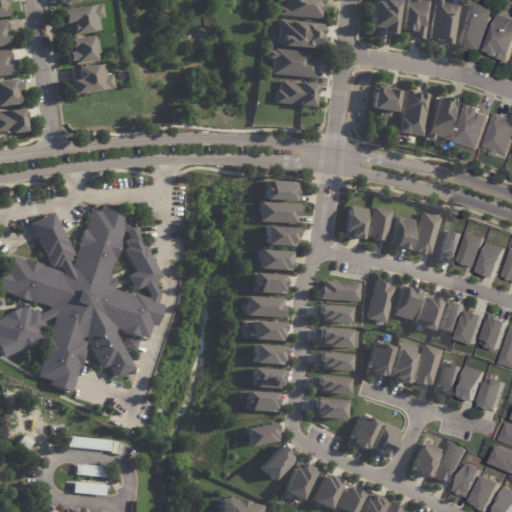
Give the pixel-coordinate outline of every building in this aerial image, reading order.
[(7,0),(8,5),(5,5),(6,15),(0,16),(0,0),(7,0)] [(322,0),(321,18),(278,14),(278,8),(283,8),(283,0),(322,0)] [(400,0),(395,35),(370,31),(374,0),(400,0)] [(423,40),(411,38),(412,32),(400,30),(405,0),(424,0),(430,1),(423,40)] [(453,44),(441,42),(441,41),(429,39),(435,0),(443,0),(443,3),(459,6),(453,44)] [(482,52),(458,45),(471,2),(495,10),(482,52)] [(66,33),(64,22),(62,22),(60,9),(101,4),(103,17),(97,18),(98,30),(66,35),(66,33)] [(508,62),(498,58),(499,57),(494,56),(495,54),(488,52),(499,16),(511,20),(511,60),(511,63),(508,62)] [(277,19),(319,23),(318,38),(317,38),(316,49),(274,45),(277,19)] [(6,21),(8,31),(11,30),(11,37),(8,38),(9,45),(0,46),(0,20),(6,20),(6,21)] [(68,64),(67,52),(68,52),(66,39),(90,35),(91,40),(96,39),(98,52),(93,53),(94,61),(68,64)] [(0,75),(0,50),(8,49),(10,59),(14,59),(15,66),(14,66),(15,73),(0,75)] [(309,55),(309,59),(317,60),(316,71),(315,71),(314,78),(271,74),(273,59),(267,58),(268,51),(273,51),(274,49),(309,53),(309,55)] [(70,81),(70,80),(73,80),(71,68),(103,64),(105,75),(111,74),(113,88),(72,94),(70,81)] [(18,82),(20,93),(19,93),(20,103),(0,106),(0,80),(13,79),(13,82),(18,82)] [(272,103),(274,90),(277,90),(278,80),(313,84),(311,107),(272,103)] [(373,88),(378,88),(378,89),(383,90),(383,89),(396,91),(393,112),(387,111),(386,117),(378,116),(379,110),(368,108),(372,87),(373,88)] [(401,90),(426,94),(419,136),(394,132),(401,90)] [(449,99),(446,108),(457,110),(449,141),(432,136),(431,141),(423,140),(434,95),(449,99)] [(478,108),(482,110),(481,114),(490,117),(479,151),(456,143),(468,106),(475,108),(476,107),(478,108)] [(0,134),(0,111),(5,111),(6,110),(20,108),(20,111),(22,110),(23,119),(22,119),(23,131),(0,134)] [(498,115),(511,120),(511,145),(508,156),(500,153),(498,158),(491,156),(493,150),(485,148),(497,115),(498,115)] [(261,199),(262,188),(263,188),(264,180),(295,182),(295,191),(293,191),(293,201),(261,199)] [(258,202),(297,204),(297,211),(296,211),(296,217),(294,217),(294,221),(293,222),(257,221),(258,202)] [(347,205),(365,209),(363,218),(363,219),(359,239),(341,236),(347,205)] [(109,210),(128,216),(126,223),(132,225),(159,278),(151,282),(157,295),(154,304),(160,306),(153,328),(149,326),(145,339),(138,337),(137,338),(120,332),(120,331),(115,329),(113,334),(131,369),(113,379),(107,366),(101,368),(85,337),(81,339),(80,341),(85,343),(83,350),(84,350),(79,368),(78,367),(69,392),(48,386),(49,382),(36,377),(43,355),(42,355),(47,338),(49,338),(55,320),(53,317),(43,323),(46,328),(40,331),(43,339),(37,342),(37,343),(21,351),(20,350),(3,359),(0,353),(0,319),(3,318),(3,317),(19,308),(20,309),(26,306),(30,313),(36,310),(39,315),(50,310),(48,307),(30,301),(30,302),(13,296),(13,295),(0,290),(0,274),(5,262),(8,263),(10,256),(24,261),(25,259),(42,265),(42,267),(60,273),(62,272),(60,267),(56,268),(55,266),(51,268),(29,225),(52,213),(74,256),(70,258),(71,260),(68,262),(70,267),(72,266),(78,248),(77,247),(83,230),(84,230),(91,209),(99,212),(101,207),(109,210)] [(372,207),(365,236),(371,238),(371,239),(383,242),(390,211),(372,207)] [(420,213),(439,218),(429,254),(422,253),(422,255),(416,253),(416,252),(410,251),(420,213)] [(395,215),(413,220),(405,250),(396,248),(394,247),(388,246),(388,244),(395,215)] [(263,226),(295,227),(294,237),(292,237),(292,246),(262,245),(263,226)] [(444,229),(460,234),(450,264),(438,260),(438,256),(436,256),(444,229)] [(466,233),(483,239),(473,268),(467,266),(456,263),(466,233)] [(486,243),(504,249),(494,278),(485,275),(484,275),(476,273),(486,243)] [(511,248),(511,282),(511,281),(507,280),(508,279),(501,277),(511,248)] [(256,250),(292,252),(291,264),(288,264),(288,271),(255,269),(256,250)] [(251,273),(281,275),(281,278),(282,278),(282,286),(283,286),(283,294),(251,292),(252,285),(251,284),(251,273)] [(318,298),(319,287),(320,287),(321,280),(358,282),(356,301),(318,298)] [(364,319),(374,280),(385,283),(385,285),(392,287),(383,323),(364,319)] [(391,315),(398,287),(402,288),(402,287),(404,288),(404,287),(417,290),(409,320),(391,315)] [(421,293),(429,296),(428,298),(436,300),(435,301),(438,302),(429,330),(419,327),(419,326),(417,326),(411,325),(421,293)] [(244,296),(282,299),(281,305),(283,305),(282,317),(243,315),(244,296)] [(436,329),(446,301),(454,304),(455,303),(463,305),(454,335),(436,329)] [(317,305),(348,307),(347,323),(319,322),(320,319),(318,319),(318,318),(317,318),(317,305)] [(456,340),(463,318),(464,318),(466,312),(469,313),(469,312),(474,314),(475,313),(483,317),(473,346),(456,340)] [(490,314),(499,317),(498,319),(505,321),(505,322),(507,323),(497,351),(487,347),(486,346),(484,345),(483,342),(481,341),(490,314)] [(251,321),(250,339),(279,341),(279,338),(280,338),(280,332),(281,332),(282,322),(251,321)] [(511,369),(498,364),(511,327),(511,369)] [(318,328),(349,330),(349,331),(356,331),(355,349),(318,347),(319,341),(317,341),(318,328)] [(127,337),(139,341),(136,352),(123,348),(126,337),(127,337)] [(388,376),(399,341),(416,347),(405,384),(392,380),(392,379),(391,378),(391,377),(388,376)] [(364,373),(372,347),(374,342),(380,345),(381,343),(392,347),(383,376),(382,376),(382,377),(372,374),(372,375),(364,373)] [(250,363),(251,344),(283,346),(282,360),(280,360),(280,365),(250,363)] [(422,345),(440,350),(429,386),(423,384),(422,385),(411,382),(422,345)] [(318,353),(348,355),(348,371),(320,369),(320,367),(318,367),(318,366),(317,366),(318,353)] [(432,392),(441,362),(449,364),(449,363),(460,367),(450,396),(440,393),(440,395),(432,392)] [(465,367),(482,372),(473,402),(456,397),(465,367)] [(249,368),(280,369),(279,373),(280,373),(280,382),(279,382),(278,388),(250,387),(250,379),(249,379),(249,368)] [(347,378),(346,395),(318,393),(318,391),(314,391),(315,376),(347,378)] [(477,408),(486,378),(493,380),(494,379),(504,382),(495,413),(485,409),(485,411),(477,408)] [(244,391),(273,393),(273,396),(274,396),(274,404),(276,404),(275,412),(243,410),(244,403),(243,402),(244,391)] [(312,399),(343,401),(342,420),(311,418),(312,399)] [(345,444),(359,415),(366,418),(366,417),(377,422),(363,450),(353,446),(353,447),(345,444)] [(242,429),(272,422),(274,432),(273,432),(274,438),(273,438),(274,441),(245,447),(242,429)] [(381,422),(398,430),(385,458),(368,450),(381,422)] [(505,423),(511,426),(511,446),(498,440),(505,423)] [(68,437),(110,442),(109,452),(67,448),(68,437)] [(447,441),(465,450),(449,483),(442,480),(441,482),(438,481),(429,477),(447,441)] [(422,442),(438,449),(425,477),(416,473),(414,473),(408,470),(422,442)] [(257,468),(279,445),(286,452),(285,453),(289,457),(290,458),(290,461),(270,481),(257,468)] [(499,446),(511,451),(511,472),(491,464),(499,446)] [(298,500),(281,492),(296,461),(297,462),(298,463),(303,466),(304,464),(313,468),(298,500)] [(466,464),(480,471),(467,499),(453,492),(466,464)] [(78,465),(107,468),(106,478),(73,475),(74,465),(78,465)] [(310,501),(323,475),(326,476),(326,475),(331,478),(331,477),(340,481),(326,509),(310,501)] [(484,477),(500,484),(486,511),(480,509),(479,509),(473,506),(474,504),(471,503),(484,477)] [(72,494),(73,483),(105,486),(104,497),(72,494)] [(331,511),(344,483),(351,487),(351,488),(360,493),(351,511),(331,511)] [(491,511),(504,487),(511,490),(511,511),(491,511)] [(378,511),(356,511),(366,493),(372,496),(373,494),(384,500),(378,511)] [(258,507),(256,511),(216,511),(217,510),(216,508),(217,502),(223,498),(232,501),(233,500),(246,503),(246,504),(258,507)] [(383,511),(388,502),(392,504),(392,505),(398,508),(398,510),(401,511),(383,511)]
